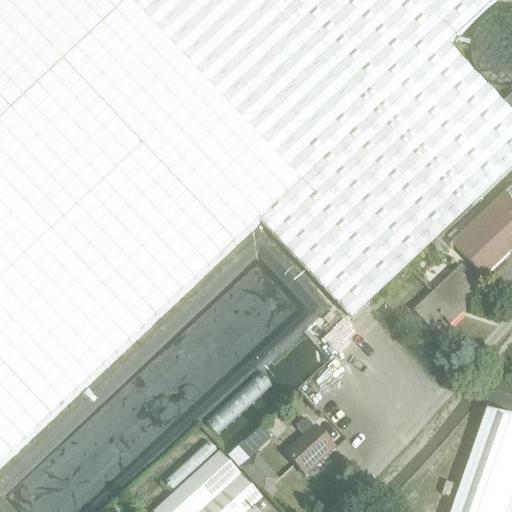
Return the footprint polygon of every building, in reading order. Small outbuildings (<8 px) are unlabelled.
[(0,0),(0,472),(264,225),(356,323),(511,174),(511,117),(448,49),(498,0),(0,0)] [(511,189),(503,198),(511,207),(511,189)] [(511,207),(503,198),(450,248),(466,265),(483,284),(511,257),(511,207)] [(451,331),(485,298),(461,272),(413,316),(429,333),(442,321),(451,331)] [(511,511),(511,423),(485,414),(452,511),(511,511)] [(305,480),(334,453),(315,432),(314,433),(305,423),(297,432),(305,442),(286,460),(305,480)] [(238,449),(228,458),(239,470),(244,466),(247,463),(249,461),(239,449),(238,449)] [(255,511),(264,504),(220,455),(156,511),(255,511)] [(244,466),(239,470),(248,480),(261,494),(263,497),(280,482),(256,455),(249,461),(247,463),(244,466)] [(442,497),(452,500),(456,487),(446,484),(442,497)]
